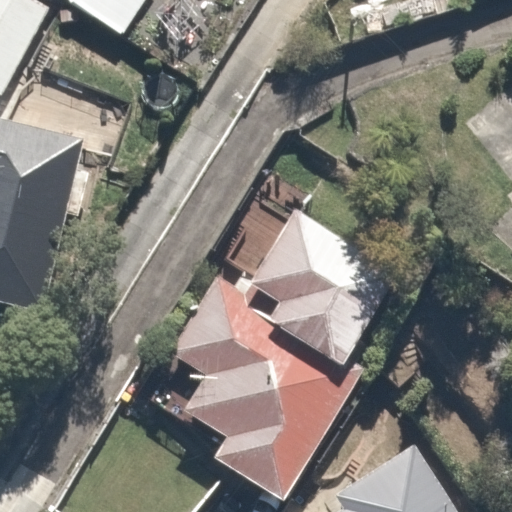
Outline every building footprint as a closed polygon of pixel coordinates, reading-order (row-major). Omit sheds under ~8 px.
[(0,0),(0,96),(49,9),(33,0),(0,0)] [(59,0),(63,6),(117,39),(143,0),(59,0)] [(78,141),(0,123),(0,307),(36,316),(61,217),(73,221),(85,174),(72,171),(78,141)] [(341,357),(397,275),(292,212),(287,220),(260,204),(221,261),(241,273),(228,291),(212,279),(161,355),(195,377),(184,390),(180,387),(174,394),(170,390),(157,410),(196,435),(199,431),(216,442),(203,461),(272,505),(360,370),(341,357)] [(451,511),(411,446),(326,498),(334,511),(333,511),(451,511)]
